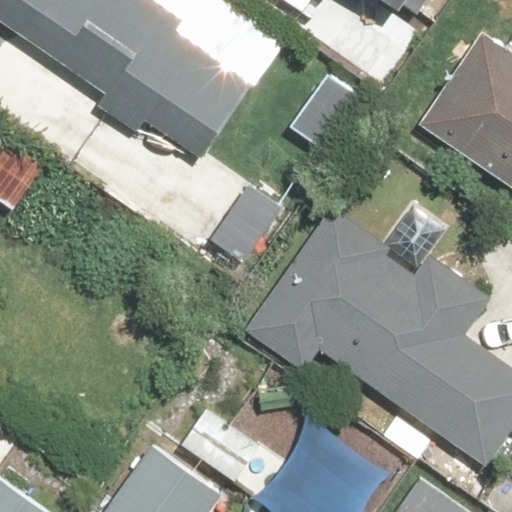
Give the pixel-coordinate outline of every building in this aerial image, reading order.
[(0,0),(0,14),(210,163),(272,76),(192,19),(202,4),(195,0),(0,0)] [(406,0),(423,12),(431,0),(406,0)] [(511,39),(492,26),(428,118),(511,176),(511,39)] [(0,120),(0,201),(14,211),(51,157),(0,120)] [(338,200),(248,326),(309,369),(326,346),(489,461),(511,427),(511,356),(473,329),(497,295),(433,250),(419,269),(391,249),(396,241),(338,200)] [(260,443),(203,405),(178,443),(235,481),(260,443)] [(213,511),(227,492),(157,443),(109,511),(213,511)] [(0,511),(60,511),(0,470),(0,511)] [(477,511),(419,471),(389,511),(477,511)]
